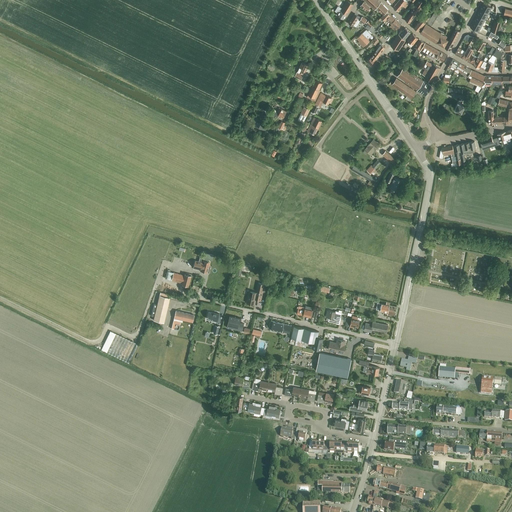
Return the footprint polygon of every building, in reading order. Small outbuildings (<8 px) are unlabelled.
[(337,15),(344,19),(353,4),(347,0),(346,0),(342,8),(338,5),(335,10),(338,13),(337,15)] [(379,9),(384,4),(381,2),(378,0),(365,0),(373,8),(375,9),(377,7),(379,9)] [(403,5),(405,7),(409,2),(406,0),(398,0),(394,6),(399,10),(403,5)] [(415,15),(416,15),(424,2),(420,0),(418,0),(409,14),(407,17),(405,20),(410,23),(415,15)] [(360,5),(366,10),(370,7),(364,1),(360,5)] [(483,3),(480,9),(488,13),(492,7),(483,3)] [(384,14),(386,11),(388,9),(384,4),(379,9),(382,12),(380,13),(382,15),(384,14)] [(480,9),(477,15),(485,19),(488,13),(480,9)] [(432,40),(438,31),(435,29),(431,26),(440,11),(437,10),(437,11),(436,10),(427,24),(426,23),(420,32),(432,40)] [(385,20),(386,19),(390,14),(386,11),(384,14),(382,15),(378,19),(368,30),(372,33),(375,29),(374,27),(380,20),(382,18),(385,20)] [(355,13),(349,22),(353,25),(353,24),(356,26),(360,21),(359,20),(361,17),(355,13)] [(386,19),(392,25),(390,26),(391,27),(395,30),(401,24),(390,14),(386,19)] [(477,15),(473,21),(482,25),(485,19),(477,15)] [(414,26),(419,31),(423,26),(426,22),(420,18),(414,26)] [(492,31),(498,33),(502,21),(495,19),(492,31)] [(473,21),(470,27),(478,31),(482,25),(473,21)] [(405,39),(410,32),(405,28),(402,31),(401,30),(398,33),(397,35),(391,45),(398,50),(406,39),(405,39)] [(450,38),(455,41),(460,31),(455,28),(453,31),(452,33),(450,38)] [(366,29),(357,38),(364,45),(369,41),(367,39),(371,35),(366,29)] [(438,31),(432,40),(436,42),(444,47),(448,40),(446,39),(447,36),(440,32),(438,31)] [(408,43),(411,46),(418,38),(413,34),(408,40),(409,41),(408,43)] [(450,51),(455,41),(450,38),(445,48),(450,51)] [(372,45),(373,43),(375,41),(373,39),(372,42),(366,48),(369,50),(373,45),(372,45)] [(413,55),(416,57),(420,50),(424,42),(419,39),(414,47),(417,48),(413,55)] [(481,39),(475,48),(481,51),(486,43),(481,39)] [(430,59),(436,48),(425,42),(421,49),(419,52),(430,59)] [(376,50),(380,53),(385,47),(381,44),(376,50)] [(467,60),(471,53),(474,49),(468,46),(465,51),(462,58),(467,60)] [(462,58),(465,51),(458,47),(455,54),(462,58)] [(436,48),(430,59),(433,60),(436,57),(444,62),(445,60),(448,55),(436,48)] [(493,54),(497,56),(499,58),(502,52),(496,48),(496,49),(493,54)] [(375,60),(380,53),(376,50),(371,56),(375,60)] [(484,60),(486,57),(484,56),(483,58),(480,56),(483,52),(481,51),(479,54),(478,57),(474,64),(480,67),(484,60)] [(471,53),(467,60),(474,64),(477,57),(471,53)] [(485,69),(491,71),(498,71),(498,67),(494,66),(495,63),(494,63),(495,61),(497,56),(493,54),(489,59),(488,61),(486,65),(485,69)] [(484,60),(480,67),(485,69),(488,62),(486,61),(488,58),(486,57),(484,60)] [(455,69),(459,62),(453,58),(449,66),(455,69)] [(297,72),(295,76),(301,79),(301,78),(302,76),(303,75),(302,75),(303,73),(304,74),(306,70),(308,64),(302,61),(299,67),(297,70),(298,71),(297,72)] [(462,72),(466,66),(459,62),(455,69),(455,70),(458,72),(459,71),(462,72)] [(428,65),(427,68),(429,70),(428,72),(433,74),(433,73),(436,75),(441,67),(440,67),(440,66),(437,64),(436,65),(433,63),(431,67),(428,65)] [(429,70),(424,66),(423,66),(420,70),(423,71),(424,70),(425,71),(423,75),(426,76),(425,77),(433,81),(436,75),(433,73),(433,74),(428,72),(429,70)] [(471,76),(474,70),(472,69),(466,66),(462,72),(468,76),(468,75),(471,76)] [(417,90),(425,95),(431,85),(404,67),(397,76),(417,90)] [(484,83),(485,75),(474,70),(471,76),(469,81),(477,85),(475,90),(478,91),(483,85),(484,83)] [(492,82),(492,76),(485,75),(484,83),(483,85),(491,85),(492,82)] [(492,76),(492,82),(496,82),(495,83),(498,83),(498,84),(500,84),(501,82),(503,82),(503,76),(492,76)] [(409,101),(416,91),(396,78),(393,82),(391,80),(389,83),(404,94),(403,96),(409,101)] [(320,90),(319,89),(322,83),(316,79),(313,86),(312,86),(307,97),(315,101),(320,90)] [(315,104),(311,111),(315,113),(319,106),(321,100),(324,102),(328,104),(331,97),(324,93),(321,92),(315,104)] [(487,102),(492,105),(495,98),(490,95),(487,102)] [(511,101),(509,101),(500,98),(498,104),(506,106),(507,104),(509,104),(508,109),(511,109),(511,101)] [(455,109),(462,112),(465,105),(458,101),(455,109)] [(279,115),(283,117),(287,111),(279,107),(276,113),(270,110),(268,114),(270,115),(271,114),(278,117),(279,115)] [(304,107),(301,113),(307,116),(310,109),(304,107)] [(496,116),(496,123),(509,123),(511,122),(511,109),(507,109),(506,114),(508,114),(508,117),(496,116)] [(311,124),(309,128),(316,132),(318,127),(322,120),(314,117),(311,124)] [(509,137),(508,131),(505,132),(505,131),(497,134),(499,140),(503,139),(504,143),(507,142),(508,147),(511,145),(511,142),(509,137)] [(483,144),(481,145),(483,149),(489,147),(488,143),(493,142),(494,145),(499,144),(497,137),(492,139),(492,136),(482,139),(483,144)] [(364,149),(371,155),(380,145),(373,139),(364,149)] [(456,156),(455,156),(453,145),(442,147),(442,148),(441,148),(439,158),(443,158),(444,155),(451,154),(453,163),(451,163),(451,167),(457,167),(456,156)] [(395,155),(393,157),(386,150),(382,154),(396,166),(400,160),(395,155)] [(366,170),(370,174),(381,162),(377,159),(372,166),(371,165),(366,170)] [(352,169),(375,183),(377,180),(354,166),(352,169)] [(390,172),(386,180),(390,182),(391,182),(392,182),(390,186),(398,190),(400,187),(401,185),(403,181),(395,176),(395,177),(393,176),(394,174),(390,172)] [(195,260),(193,267),(201,269),(200,270),(207,272),(209,264),(207,264),(208,261),(208,260),(212,261),(214,255),(205,253),(204,258),(200,257),(198,261),(195,260)] [(184,274),(184,275),(167,270),(165,278),(182,283),(181,284),(188,286),(191,275),(184,274)] [(257,291),(259,291),(258,293),(249,291),(247,302),(255,304),(256,299),(261,300),(264,284),(259,282),(257,291)] [(153,320),(163,322),(170,294),(160,292),(153,320)] [(377,302),(376,309),(380,310),(388,312),(390,312),(390,314),(395,315),(397,306),(389,305),(386,304),(382,303),(377,302)] [(312,310),(305,309),(305,308),(299,306),(298,308),(297,314),(310,317),(312,310)] [(183,319),(192,322),(194,314),(176,310),(173,320),(182,322),(183,319)] [(336,310),(335,312),(327,310),(326,317),(329,317),(328,321),(336,323),(339,323),(340,320),(339,320),(339,318),(340,318),(342,312),(336,310)] [(217,321),(219,313),(215,312),(215,313),(208,311),(207,318),(211,319),(211,320),(217,321)] [(241,318),(229,315),(227,327),(242,331),(244,323),(240,323),(241,318)] [(354,326),(358,327),(360,320),(357,319),(358,317),(352,316),(350,327),(353,327),(354,326)] [(289,331),(290,331),(291,325),(271,321),(269,328),(289,333),(289,331)] [(386,332),(388,325),(373,322),(372,324),(366,323),(364,330),(371,332),(371,329),(386,332)] [(311,348),(321,350),(323,338),(320,337),(320,336),(318,336),(319,331),(294,326),(290,343),(307,347),(308,341),(312,342),(311,348)] [(101,349),(129,363),(138,344),(110,331),(101,349)] [(345,341),(342,340),(341,340),(337,339),(337,343),(330,341),(328,349),(343,353),(343,352),(342,352),(343,350),(345,341)] [(369,349),(368,354),(373,355),(372,359),(381,361),(382,355),(373,354),(374,350),(369,349)] [(316,370),(347,377),(351,359),(320,352),(316,370)] [(412,363),(416,364),(417,359),(409,357),(408,361),(402,359),(400,367),(408,368),(408,371),(410,371),(412,363)] [(369,373),(378,375),(379,367),(370,365),(369,373)] [(455,368),(455,369),(440,368),(439,377),(454,379),(455,373),(470,375),(470,370),(455,368)] [(242,387),(249,389),(251,381),(243,380),(244,377),(236,376),(234,384),(240,385),(240,384),(242,385),(242,387)] [(493,385),(501,386),(502,378),(494,377),(494,379),(493,379),(493,378),(483,377),(482,386),(481,393),(492,394),(493,384),(494,384),(493,385)] [(267,390),(269,382),(261,381),(260,383),(253,382),(252,389),(259,390),(259,388),(261,388),(261,389),(267,390)] [(394,393),(404,395),(406,383),(397,381),(394,393)] [(269,382),(267,390),(273,391),(275,391),(274,393),(282,395),(283,387),(276,386),(277,384),(269,382)] [(359,392),(369,394),(370,387),(360,385),(359,392)] [(300,396),(301,388),(293,387),(293,389),(286,388),(284,395),(292,397),(292,394),(294,394),(294,395),(300,396)] [(301,388),(300,396),(306,397),(307,397),(307,399),(314,401),(316,394),(309,392),(309,390),(301,388)] [(326,401),(332,402),(334,394),(319,392),(317,401),(324,403),(325,400),(326,401)] [(243,398),(244,398),(244,397),(237,396),(236,403),(235,405),(234,410),(241,411),(243,398)] [(350,406),(349,410),(362,412),(362,409),(366,410),(368,401),(360,399),(359,405),(354,404),(353,406),(350,406)] [(392,409),(412,411),(413,401),(404,400),(404,404),(393,403),(392,409)] [(263,414),(264,408),(260,407),(261,404),(253,402),(253,404),(249,403),(247,411),(263,414)] [(264,408),(263,414),(279,418),(280,409),(276,408),(276,407),(269,405),(268,408),(264,408)] [(437,407),(436,414),(456,416),(460,416),(461,409),(457,409),(444,408),(444,407),(437,407)] [(341,420),(339,428),(345,429),(345,428),(348,429),(349,421),(346,420),(346,421),(341,420)] [(387,434),(413,436),(414,428),(388,426),(387,434)] [(295,440),(296,433),(293,433),(293,431),(292,431),(293,428),(286,427),(286,428),(282,428),(280,436),(291,438),(291,439),(295,440)] [(296,433),(295,440),(298,440),(298,441),(306,443),(309,436),(306,435),(307,431),(297,429),(296,433)] [(441,437),(464,439),(465,432),(433,430),(433,436),(441,437)] [(494,446),(501,446),(502,434),(487,433),(488,430),(480,430),(479,439),(487,440),(486,442),(494,442),(494,446)] [(386,442),(385,450),(393,452),(394,448),(406,449),(407,442),(393,440),(393,443),(386,442)] [(318,451),(318,442),(313,442),(312,444),(309,444),(309,450),(312,450),(318,451)] [(326,451),(327,445),(324,445),(324,442),(318,442),(318,451),(323,451),(326,451)] [(335,452),(336,443),(330,443),(330,445),(327,445),(326,451),(329,451),(329,452),(335,452)] [(344,452),(344,446),(341,446),(341,443),(336,443),(335,452),(341,452),(344,452)] [(353,453),(353,444),(347,444),(347,446),(344,446),(344,452),(347,452),(347,453),(353,453)] [(353,444),(353,453),(358,453),(361,453),(362,447),(359,447),(359,444),(353,444)] [(428,444),(427,453),(430,453),(430,456),(434,457),(434,453),(447,455),(447,447),(431,445),(431,444),(428,444)] [(486,450),(483,450),(476,449),(475,457),(483,458),(483,454),(485,455),(485,456),(489,456),(490,450),(486,450)] [(383,475),(400,478),(401,471),(378,467),(377,472),(383,474),(383,475)] [(388,483),(388,484),(374,480),(373,485),(374,486),(374,487),(379,489),(404,495),(406,488),(388,483)] [(338,493),(349,494),(349,486),(341,485),(341,483),(333,483),(333,482),(318,482),(318,486),(323,486),(322,493),(338,493)] [(422,499),(425,499),(426,496),(425,496),(425,494),(423,493),(424,490),(413,488),(413,491),(417,491),(415,499),(422,500),(422,499)] [(381,506),(391,509),(393,504),(369,497),(367,502),(369,503),(368,504),(374,506),(374,505),(381,507),(381,506)] [(303,502),(302,511),(320,511),(320,502),(303,502)]
